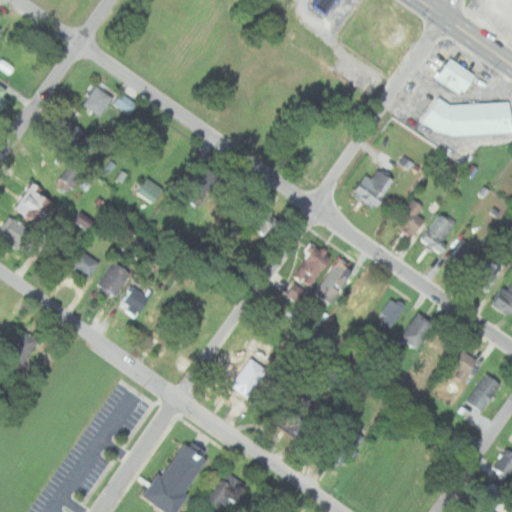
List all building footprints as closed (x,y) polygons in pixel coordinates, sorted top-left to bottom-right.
[(319,0),(317,4),(326,11),(333,0),(319,0)] [(474,74),(447,58),(435,78),(461,95),(474,74)] [(115,94),(97,80),(81,102),(98,115),(115,94)] [(0,84),(0,110),(12,93),(0,84)] [(112,105),(128,115),(136,103),(120,92),(112,105)] [(420,122),(437,98),(448,105),(508,102),(510,120),(511,119),(511,132),(448,136),(432,131),(420,122)] [(57,142),(77,155),(90,135),(70,122),(57,142)] [(413,163),(401,151),(392,160),(404,172),(413,163)] [(354,196),(374,209),(394,180),(374,167),(354,196)] [(130,193),(141,200),(152,184),(141,177),(130,193)] [(30,183),(14,207),(41,225),(57,201),(30,183)] [(425,220),(417,213),(422,207),(413,199),(394,221),(411,236),(425,220)] [(454,223),(436,213),(420,244),(439,254),(454,223)] [(273,221),(255,214),(250,228),(268,235),(273,221)] [(0,234),(24,255),(39,237),(12,215),(0,228),(0,234)] [(446,261),(458,269),(474,247),(461,238),(446,261)] [(311,247),(292,274),(310,287),(329,260),(311,247)] [(88,280),(100,263),(81,249),(69,266),(88,280)] [(314,293),(330,304),(355,268),(338,257),(314,293)] [(483,291),(501,269),(487,257),(468,279),(483,291)] [(98,284),(115,295),(131,272),(114,261),(98,284)] [(510,317),(511,313),(511,275),(510,274),(491,305),(510,317)] [(340,311),(358,323),(381,288),(363,276),(340,311)] [(304,292),(289,282),(280,297),(294,306),(304,292)] [(134,317),(151,297),(135,284),(119,305),(134,317)] [(167,329),(180,303),(163,294),(149,320),(167,329)] [(390,330),(404,303),(389,296),(376,323),(390,330)] [(0,329),(1,330),(10,316),(0,309),(0,329)] [(398,338),(413,350),(433,322),(418,311),(398,338)] [(26,367),(43,343),(24,329),(6,353),(26,367)] [(447,366),(460,380),(478,363),(464,350),(447,366)] [(262,367),(239,353),(222,381),(246,395),(262,367)] [(501,384),(486,373),(465,400),(480,411),(501,384)] [(276,424),(297,438),(318,408),(296,393),(276,424)] [(338,467),(358,437),(341,426),(321,455),(338,467)] [(166,511),(174,511),(210,458),(183,440),(145,498),(166,511)] [(493,467),(507,477),(511,470),(511,452),(506,448),(493,467)] [(225,511),(227,511),(246,484),(224,471),(206,499),(225,511)] [(510,511),(511,510),(511,503),(498,495),(487,511),(510,511)]
